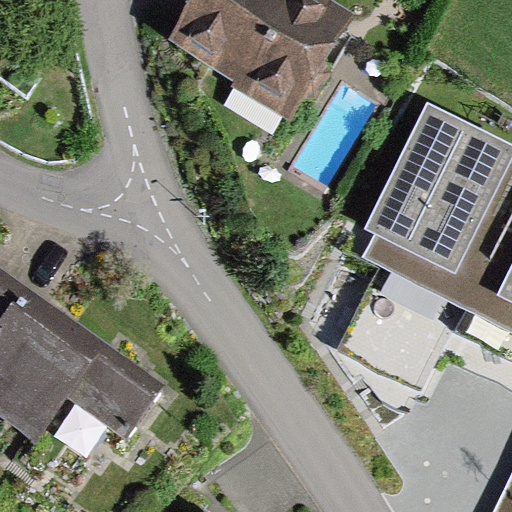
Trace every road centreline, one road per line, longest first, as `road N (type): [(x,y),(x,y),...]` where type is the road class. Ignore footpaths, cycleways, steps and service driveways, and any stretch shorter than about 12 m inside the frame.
road 1 (residential): [(147,225),(312,511)]
road 2 (residential): [(104,0),(147,225)]
road 3 (residential): [(0,173),(147,225)]
